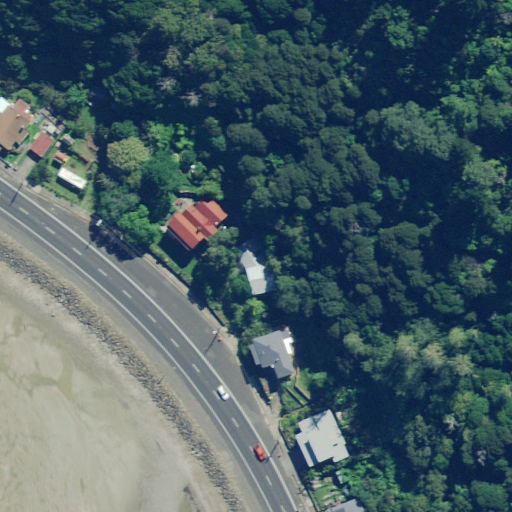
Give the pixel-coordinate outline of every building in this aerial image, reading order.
[(0,152),(3,149),(7,152),(15,143),(18,146),(28,135),(23,130),(33,119),(25,112),(29,107),(18,98),(10,106),(0,98),(0,152)] [(54,143),(42,132),(29,148),(41,158),(54,143)] [(57,152),(52,161),(62,167),(67,159),(57,152)] [(85,182),(62,168),(57,176),(81,190),(85,182)] [(193,208),(215,229),(226,217),(205,196),(193,208)] [(187,202),(160,230),(176,246),(181,241),(192,251),(204,239),(207,243),(218,232),(214,229),(215,229),(193,208),(187,202)] [(277,291),(271,264),(246,270),(252,297),(277,291)] [(260,368),(261,372),(273,367),(278,380),(294,374),(288,357),(294,355),(290,344),(292,344),(287,328),(251,341),(252,344),(248,346),(255,365),(258,364),(260,368)] [(350,457),(329,411),(298,425),(302,433),(295,436),(310,469),(331,459),(333,464),(350,457)] [(348,481),(343,469),(335,472),(340,485),(348,481)] [(363,511),(358,498),(331,509),(332,511),(363,511)]
